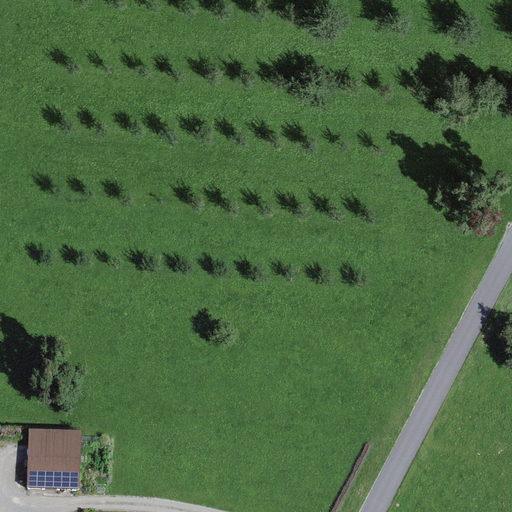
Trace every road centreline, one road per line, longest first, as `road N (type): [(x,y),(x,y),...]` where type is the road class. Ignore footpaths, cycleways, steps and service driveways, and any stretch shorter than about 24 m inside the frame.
road 1 (unclassified): [(511,251),(376,511)]
road 2 (track): [(0,490),(12,506),(187,511)]
